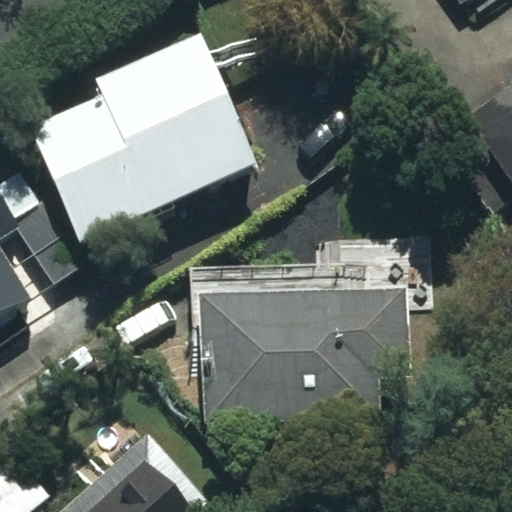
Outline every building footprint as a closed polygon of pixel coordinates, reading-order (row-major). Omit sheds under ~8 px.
[(44,140),(90,249),(270,174),(214,44),(105,89),(114,110),(44,140)] [(511,131),(494,143),(511,170),(511,131)] [(29,227),(0,183),(0,330),(44,302),(5,242),(29,227)] [(137,356),(194,315),(178,292),(121,332),(137,356)] [(391,426),(390,381),(418,379),(414,297),(213,305),(218,433),(391,426)] [(218,511),(156,446),(86,511),(218,511)] [(42,511),(57,502),(21,451),(0,465),(0,511),(42,511)]
